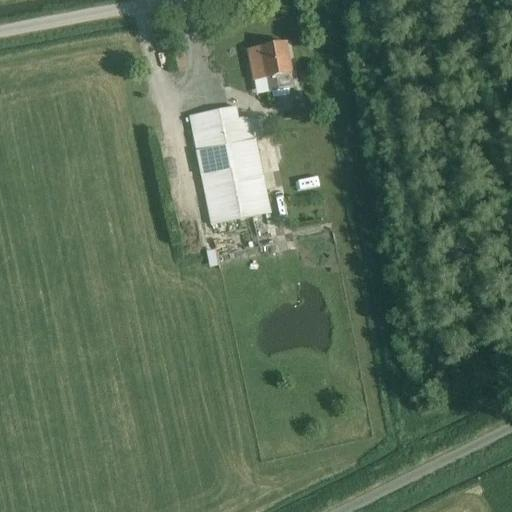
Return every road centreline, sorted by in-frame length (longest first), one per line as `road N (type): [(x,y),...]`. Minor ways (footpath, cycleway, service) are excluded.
road 1 (unclassified): [(339,511),(511,426)]
road 2 (unclassified): [(0,33),(184,0)]
